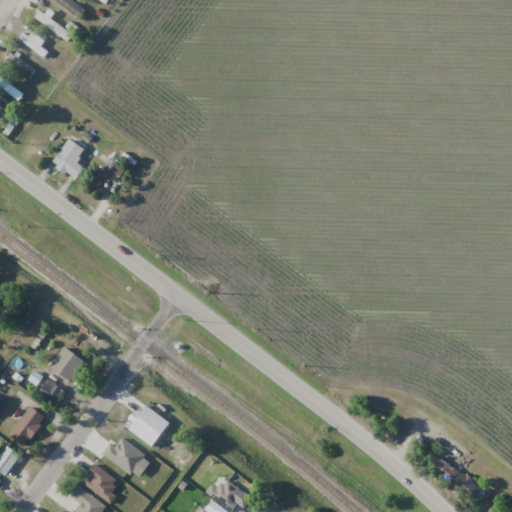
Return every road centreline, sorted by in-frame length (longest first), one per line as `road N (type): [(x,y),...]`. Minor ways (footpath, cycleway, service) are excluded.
road 1 (secondary): [(443,511),(348,424),(0,157)]
road 2 (residential): [(17,511),(178,296)]
